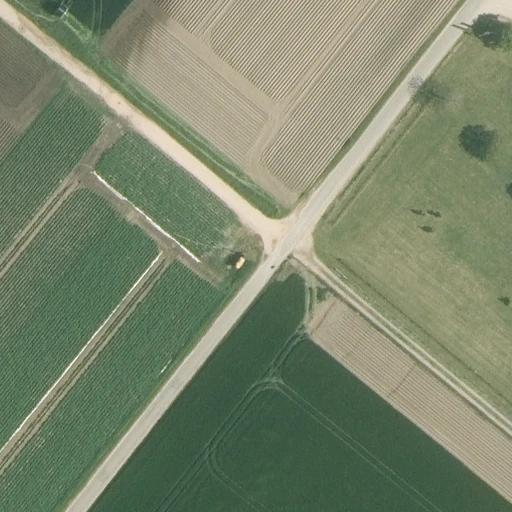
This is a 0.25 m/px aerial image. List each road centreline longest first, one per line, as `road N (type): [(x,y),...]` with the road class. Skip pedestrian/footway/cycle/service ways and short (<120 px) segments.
road 1 (unclassified): [(79,511),(481,0)]
road 2 (track): [(0,4),(286,245)]
